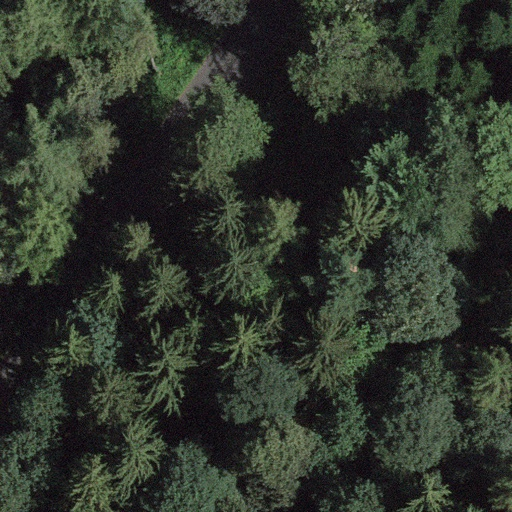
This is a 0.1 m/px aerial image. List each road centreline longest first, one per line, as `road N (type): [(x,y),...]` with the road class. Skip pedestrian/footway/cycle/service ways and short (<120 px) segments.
road 1 (unclassified): [(288,0),(0,415)]
road 2 (track): [(511,307),(205,511)]
